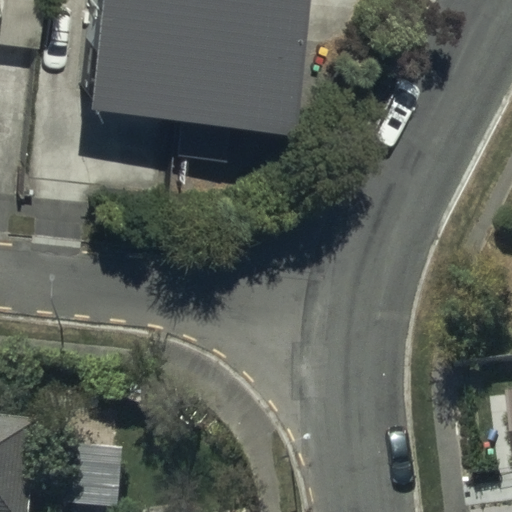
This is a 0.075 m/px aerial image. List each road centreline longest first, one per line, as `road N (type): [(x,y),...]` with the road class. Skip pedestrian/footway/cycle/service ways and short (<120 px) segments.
road 1 (residential): [(0,279),(349,315)]
road 2 (residential): [(349,315),(390,205),(496,0)]
road 3 (residential): [(371,511),(349,315)]
